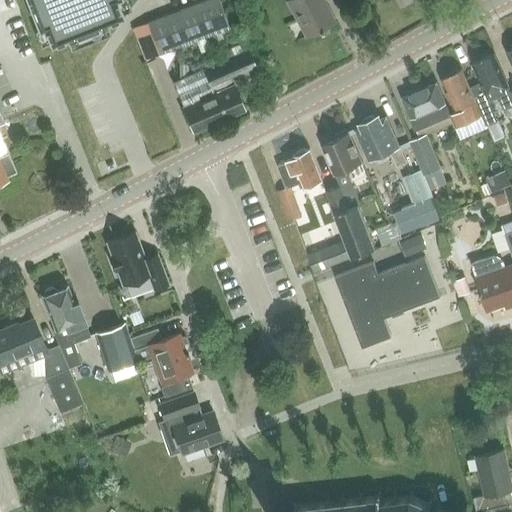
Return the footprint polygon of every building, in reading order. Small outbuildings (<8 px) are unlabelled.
[(27,0),(39,28),(39,29),(45,27),(51,42),(52,44),(67,38),(74,35),(87,30),(101,25),(107,22),(108,22),(123,16),(122,14),(116,0),(27,0)] [(207,33),(219,29),(228,25),(218,0),(202,0),(148,22),(160,52),(207,33)] [(286,0),(306,36),(335,20),(323,0),(286,0)] [(219,29),(207,33),(213,47),(225,42),(219,29)] [(51,46),(63,79),(89,69),(77,37),(51,46)] [(211,86),(238,74),(252,67),(245,51),(204,69),(211,86)] [(470,88),(476,102),(481,114),(486,124),(497,119),(489,101),(500,97),(505,109),(511,105),(511,94),(510,91),(509,87),(494,54),(472,63),(481,83),(470,88)] [(204,69),(173,82),(182,103),(213,90),(211,86),(204,69)] [(481,114),(476,102),(470,88),(462,69),(441,78),(455,111),(451,113),(456,125),(481,114)] [(437,83),(402,97),(416,130),(450,115),(437,83)] [(182,107),(193,132),(245,109),(234,85),(182,107)] [(16,170),(8,152),(0,155),(0,122),(4,121),(0,113),(0,184),(3,183),(4,178),(6,177),(5,175),(16,170)] [(360,123),(362,127),(357,129),(371,160),(393,150),(399,164),(408,160),(388,115),(380,119),(379,115),(375,116),(372,115),(365,118),(364,121),(360,123)] [(497,120),(487,125),(494,140),(505,135),(499,120),(497,120)] [(346,241),(307,255),(313,272),(376,247),(359,203),(360,203),(347,168),(362,162),(349,131),(347,132),(346,130),(334,135),(335,137),(325,142),(332,157),(328,158),(335,174),(336,173),(340,185),(326,190),(346,241)] [(427,134),(410,141),(422,169),(424,174),(440,168),(427,134)] [(293,156),(294,158),(287,161),(278,165),(286,187),(279,190),(290,219),(301,215),(290,187),(300,183),(302,187),(322,179),(310,149),(293,156)] [(440,168),(424,174),(430,189),(446,183),(440,168)] [(432,195),(430,189),(424,174),(422,169),(403,177),(413,200),(414,202),(430,196),(432,195)] [(505,170),(486,178),(488,182),(492,192),(510,184),(505,170)] [(504,192),(494,195),(497,202),(501,204),(507,202),(504,192)] [(415,204),(395,212),(403,232),(438,219),(430,197),(415,203),(415,204)] [(511,220),(502,224),(504,229),(506,233),(511,230),(511,220)] [(473,261),(478,276),(477,276),(489,308),(509,301),(510,305),(511,304),(511,230),(506,233),(511,251),(511,263),(506,266),(503,258),(496,253),(473,261)] [(134,232),(108,242),(113,255),(111,256),(116,270),(118,270),(123,283),(148,274),(154,289),(168,284),(157,254),(144,258),(134,232)] [(421,234),(402,241),(407,254),(425,247),(421,234)] [(385,317),(441,296),(425,256),(379,273),(374,261),(335,276),(363,347),(392,336),(385,317)] [(461,278),(454,280),(459,295),(466,293),(461,278)] [(60,347),(88,336),(81,319),(84,317),(78,301),(74,302),(67,285),(56,289),(53,287),(45,290),(44,294),(42,295),(55,328),(53,329),(58,344),(60,347)] [(139,310),(129,314),(133,324),(144,320),(139,310)] [(6,330),(5,327),(0,329),(0,363),(24,354),(33,375),(45,374),(45,377),(60,411),(83,401),(58,347),(60,347),(58,344),(47,349),(34,318),(6,330)] [(107,370),(136,361),(124,324),(95,333),(107,370)] [(180,336),(179,333),(161,339),(158,329),(131,338),(135,348),(148,344),(161,382),(192,371),(183,345),(186,344),(187,341),(186,337),(183,335),(180,336)] [(189,376),(161,386),(164,395),(192,385),(189,376)] [(225,438),(214,409),(203,413),(195,391),(160,404),(169,428),(173,426),(183,453),(225,438)] [(117,436),(111,450),(126,456),(132,442),(117,436)] [(484,495),(473,497),(476,511),(507,505),(504,492),(511,489),(511,487),(504,450),(475,456),(484,495)] [(327,502),(315,504),(314,500),(312,500),(312,504),(299,506),(295,503),(293,505),(297,508),(297,511),(428,511),(428,506),(430,503),(429,502),(427,503),(412,497),(412,493),(409,493),(409,496),(396,498),(396,495),(393,495),(393,498),(381,500),(380,492),(377,493),(377,496),(362,498),(362,494),(359,495),(359,498),(344,500),(343,497),(341,497),(341,500),(329,502),(328,498),(327,498),(327,502)]
